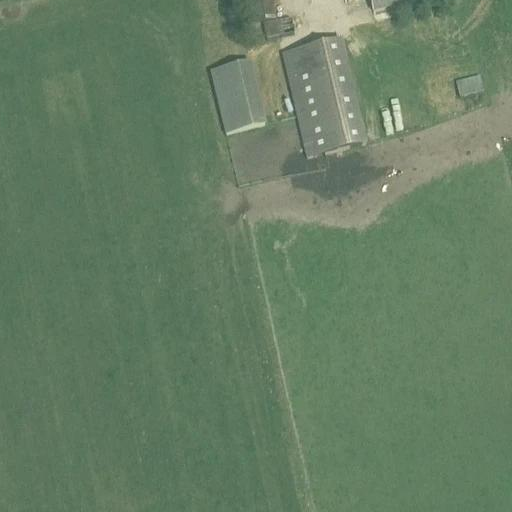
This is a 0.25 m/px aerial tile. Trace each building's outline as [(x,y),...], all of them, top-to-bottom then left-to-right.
[(272,0),(248,0),(251,26),(262,25),(266,42),(294,35),(290,18),(276,22),(272,0)] [(369,0),(373,13),(399,7),(397,0),(369,0)] [(366,147),(341,42),(281,56),(306,161),(366,147)] [(224,138),(266,128),(251,64),(209,74),(224,138)] [(479,78),(455,84),(459,100),(483,94),(479,78)]
